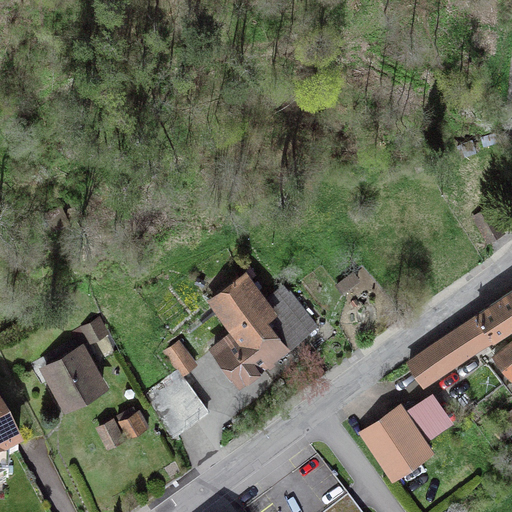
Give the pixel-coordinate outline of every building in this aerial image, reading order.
[(488,207),(473,216),(488,240),(502,231),(488,207)] [(235,330),(213,347),(239,381),(314,324),(291,294),(271,309),(244,274),(211,299),(235,330)] [(511,289),(410,359),(424,380),(511,320),(511,289)] [(146,394),(171,436),(207,410),(180,374),(195,362),(186,351),(194,346),(187,337),(180,342),(178,340),(164,351),(178,370),(146,394)] [(511,341),(494,356),(510,377),(511,375),(511,341)] [(81,347),(45,367),(66,403),(102,383),(81,347)] [(391,474),(429,448),(402,410),(365,436),(391,474)] [(120,420),(128,435),(143,427),(136,411),(120,420)] [(0,511),(48,511),(0,418),(0,511)] [(99,427),(108,445),(121,438),(112,420),(99,427)] [(360,511),(317,453),(243,508),(245,511),(360,511)]
